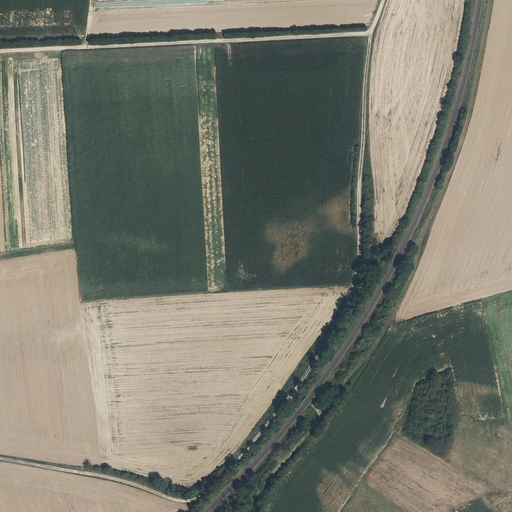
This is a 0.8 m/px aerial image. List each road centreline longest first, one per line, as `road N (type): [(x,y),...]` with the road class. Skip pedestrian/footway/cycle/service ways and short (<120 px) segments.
road 1 (track): [(387,0),(376,35),(363,174),(363,260),(335,332),(240,465),(193,501),(109,474),(0,458)]
road 2 (track): [(495,0),(447,170),(386,319),(322,419)]
road 3 (track): [(0,53),(376,35)]
road 4 (track): [(252,511),(322,419),(295,394)]
